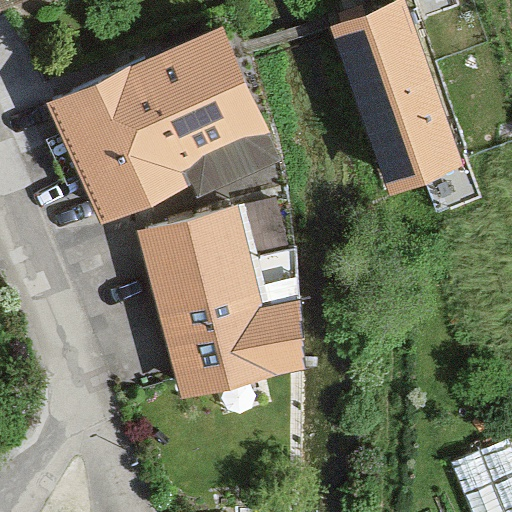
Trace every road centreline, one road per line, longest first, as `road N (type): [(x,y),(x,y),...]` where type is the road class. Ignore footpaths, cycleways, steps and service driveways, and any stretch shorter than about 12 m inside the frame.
road 1 (residential): [(130,427),(0,138)]
road 2 (residential): [(130,427),(37,511)]
